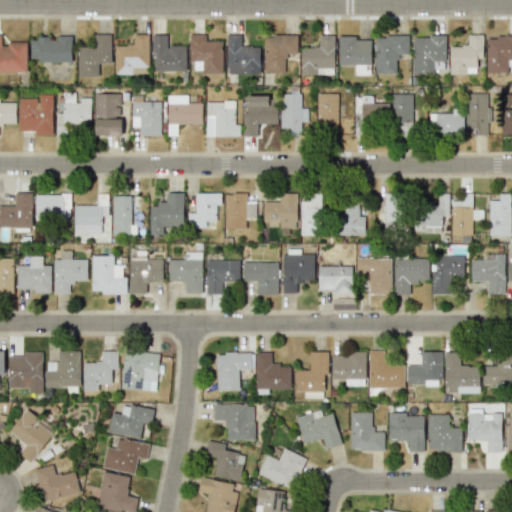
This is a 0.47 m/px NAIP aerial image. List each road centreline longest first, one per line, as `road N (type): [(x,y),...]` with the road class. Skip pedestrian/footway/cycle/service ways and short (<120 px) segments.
road 1 (residential): [(0,324),(511,321)]
road 2 (residential): [(0,165),(511,165)]
road 3 (residential): [(328,511),(335,482),(511,482)]
road 4 (residential): [(191,324),(185,422),(167,511)]
